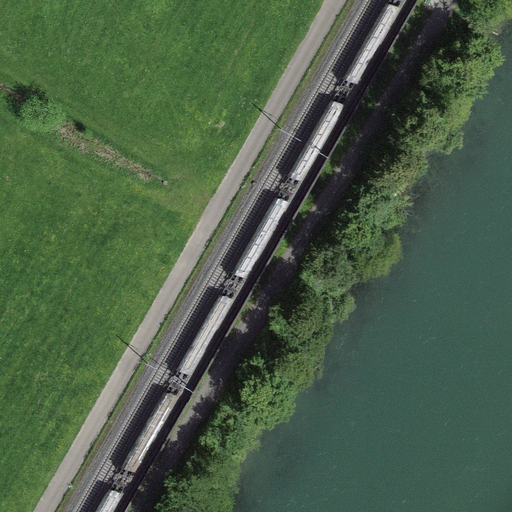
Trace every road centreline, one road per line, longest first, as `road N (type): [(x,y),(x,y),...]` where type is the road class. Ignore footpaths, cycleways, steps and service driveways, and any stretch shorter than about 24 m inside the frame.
road 1 (residential): [(435,0),(142,511)]
road 2 (residential): [(44,511),(337,0)]
